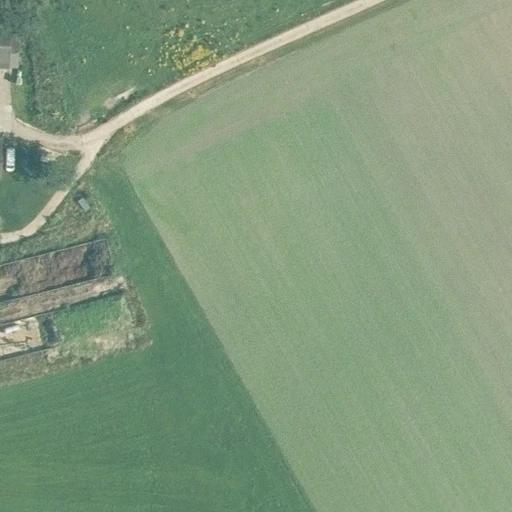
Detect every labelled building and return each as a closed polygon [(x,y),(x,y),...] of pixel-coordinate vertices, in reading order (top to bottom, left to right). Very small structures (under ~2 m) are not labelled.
[(11,21),(0,20),(0,64),(10,65),(11,21)] [(44,260),(124,248),(120,220),(40,233),(44,260)] [(147,227),(151,250),(178,246),(174,223),(147,227)] [(0,261),(24,255),(26,263),(37,260),(32,240),(0,247),(0,261)] [(0,281),(0,305),(75,290),(83,328),(143,316),(131,255),(0,281)] [(225,352),(204,364),(212,378),(234,366),(225,352)]
